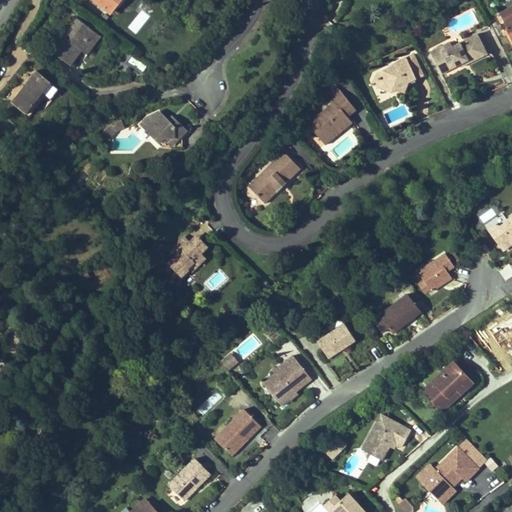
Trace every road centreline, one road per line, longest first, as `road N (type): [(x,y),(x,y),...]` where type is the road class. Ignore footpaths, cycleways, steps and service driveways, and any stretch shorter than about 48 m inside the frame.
road 1 (residential): [(511,99),(395,153),(281,241),(249,239),(225,210),(223,182),(294,71),(310,0)]
road 2 (residential): [(211,511),(311,412),(471,305),(483,279)]
road 3 (track): [(0,481),(86,343),(81,303),(58,300),(32,317)]
road 4 (track): [(389,511),(383,481),(511,372)]
